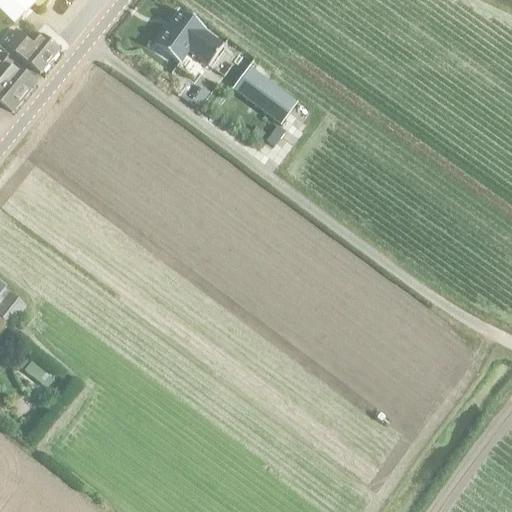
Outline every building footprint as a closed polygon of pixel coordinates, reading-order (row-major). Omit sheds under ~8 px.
[(0,0),(0,12),(13,25),(32,5),(37,9),(46,0),(45,0),(0,0)] [(154,48),(179,66),(188,54),(208,68),(223,48),(203,34),(204,31),(179,13),(154,48)] [(58,51),(40,37),(31,49),(21,40),(10,53),(39,76),(58,51)] [(0,64),(0,104),(12,114),(36,84),(13,66),(8,72),(0,64)] [(297,105),(248,69),(231,91),(280,127),(297,105)] [(4,326),(0,322),(0,294),(3,291),(0,288),(0,349),(1,350),(10,339),(0,331),(4,326)] [(9,295),(0,305),(0,318),(10,327),(25,308),(9,295)] [(32,361),(23,370),(44,388),(53,379),(32,361)]
